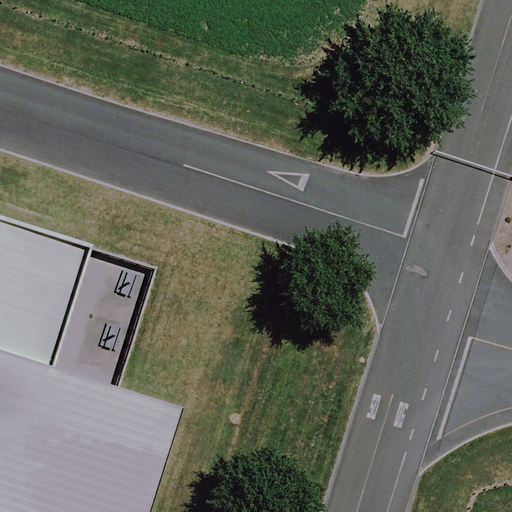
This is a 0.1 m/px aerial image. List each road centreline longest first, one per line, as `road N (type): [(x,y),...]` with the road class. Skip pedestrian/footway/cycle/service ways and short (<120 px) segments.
road 1 (unclassified): [(511,14),(356,511)]
road 2 (unknown): [(438,248),(0,117)]
